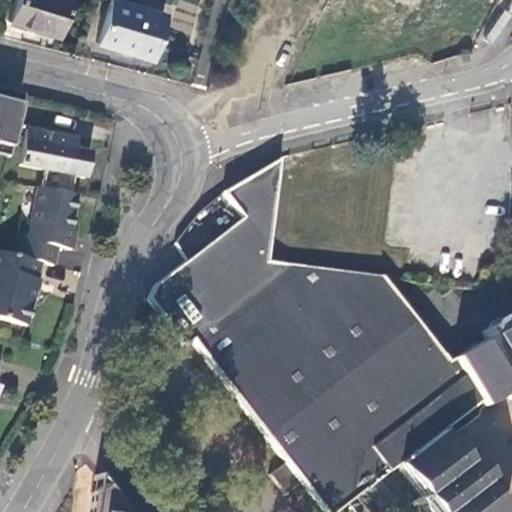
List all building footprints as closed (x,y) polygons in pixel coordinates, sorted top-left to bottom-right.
[(66,0),(13,0),(7,21),(55,37),(66,0)] [(112,0),(108,0),(94,44),(148,61),(162,16),(112,0)] [(16,106),(0,101),(0,148),(6,150),(16,106)] [(74,141),(26,130),(18,165),(43,170),(40,189),(68,194),(71,177),(82,179),(87,155),(72,152),(74,141)] [(267,236),(277,157),(266,160),(255,165),(238,176),(219,191),(250,233),(189,280),(179,266),(153,287),(148,300),(180,346),(189,340),(283,462),(268,474),(282,494),(297,482),(320,511),(350,511),(343,503),(393,466),(438,431),(457,417),(475,403),(378,278),(286,266),(289,238),(267,236)] [(40,189),(35,188),(24,241),(14,239),(11,257),(39,264),(50,267),(54,248),(69,251),(72,233),(67,232),(73,196),(68,194),(40,189)] [(11,257),(0,254),(0,321),(23,328),(29,304),(25,304),(32,279),(35,280),(39,264),(11,257)] [(450,359),(475,403),(479,408),(511,387),(511,321),(509,323),(507,320),(503,319),(482,333),(485,338),(450,359)] [(416,508),(419,511),(499,511),(496,507),(488,497),(493,493),(482,478),(483,471),(480,467),(476,462),(468,460),(459,449),(453,452),(438,431),(393,466),(417,497),(411,502),(416,508)] [(119,511),(100,487),(92,493),(88,511),(119,511)]
